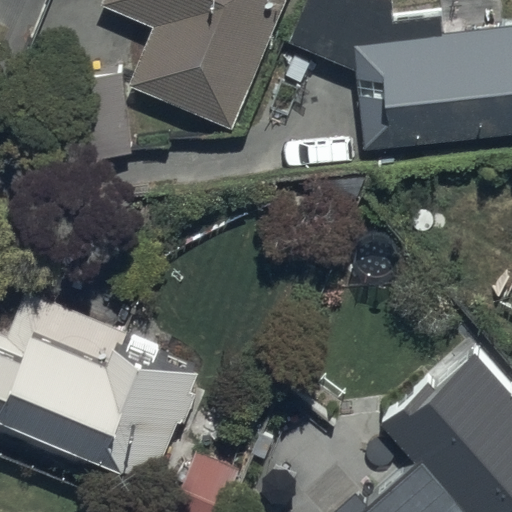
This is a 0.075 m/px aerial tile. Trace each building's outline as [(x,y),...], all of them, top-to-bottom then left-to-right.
[(288,0),(104,0),(104,2),(156,23),(131,83),(236,126),(288,0)] [(310,0),(294,36),(358,65),(368,149),(511,131),(511,23),(442,32),(440,15),(392,18),(392,0),(310,0)] [(9,332),(0,328),(0,430),(99,467),(105,452),(161,473),(197,376),(156,361),(166,336),(27,284),(9,332)] [(357,489),(332,511),(507,511),(511,509),(511,467),(425,375),(381,417),(417,461),(370,503),(357,489)] [(223,511),(241,464),(195,447),(174,503),(197,511),(223,511)]
